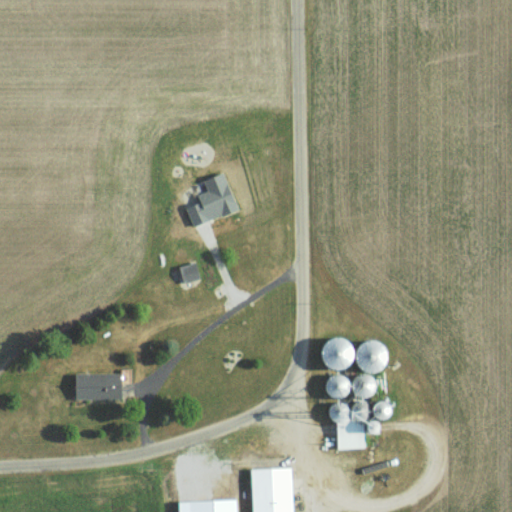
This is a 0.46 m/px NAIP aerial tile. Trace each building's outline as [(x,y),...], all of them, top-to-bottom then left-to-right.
[(206,181),(210,191),(201,195),(203,202),(189,208),(197,227),(242,208),(227,172),(206,181)] [(182,264),(183,281),(201,279),(200,263),(182,264)] [(78,399),(124,399),(125,374),(79,373),(78,399)] [(368,448),(369,411),(360,411),(359,421),(342,420),(341,448),(368,448)] [(256,469),(256,511),(297,511),(296,467),(256,469)] [(242,511),(242,500),(184,502),(183,511),(242,511)]
